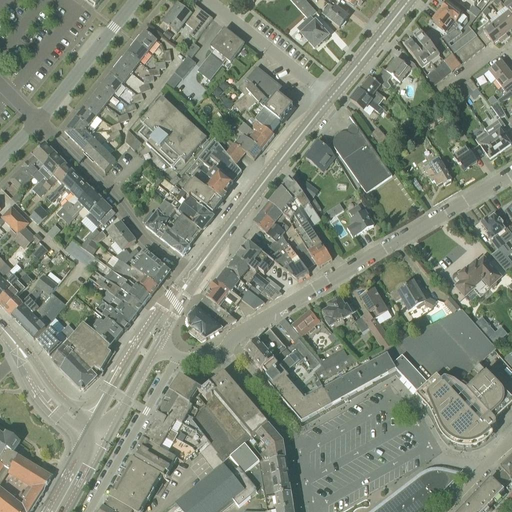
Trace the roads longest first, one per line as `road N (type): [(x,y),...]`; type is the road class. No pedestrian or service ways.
road 1 (residential): [(221,351),(511,175)]
road 2 (secondary): [(191,277),(331,97)]
road 3 (residential): [(191,277),(144,241),(116,198),(39,121)]
road 4 (residential): [(221,351),(289,436),(307,511)]
road 5 (residential): [(88,511),(177,357)]
road 6 (residential): [(331,97),(209,0)]
road 7 (residential): [(137,0),(39,121)]
road 8 (secondary): [(95,437),(56,407),(0,328)]
road 9 (secondary): [(331,97),(409,0)]
